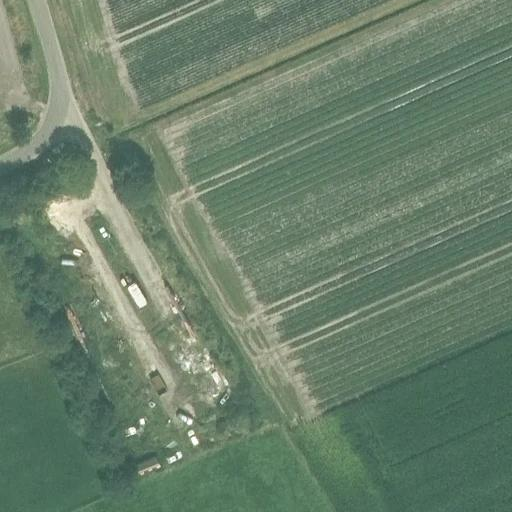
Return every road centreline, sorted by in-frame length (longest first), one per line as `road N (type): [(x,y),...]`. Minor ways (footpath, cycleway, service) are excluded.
road 1 (track): [(93,159),(195,346)]
road 2 (unclassified): [(0,165),(54,130),(61,100),(38,0)]
